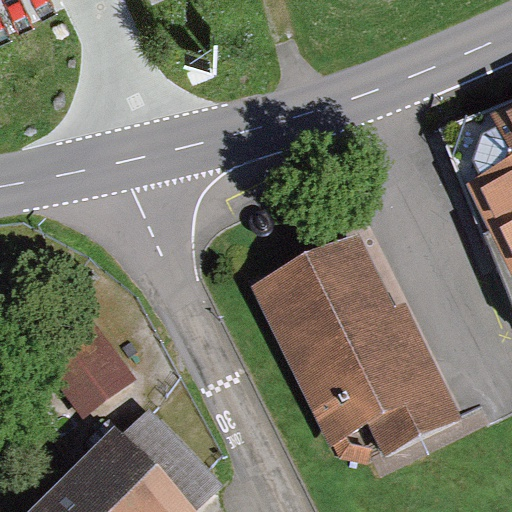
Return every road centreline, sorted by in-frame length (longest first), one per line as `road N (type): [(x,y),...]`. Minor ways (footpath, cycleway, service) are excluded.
road 1 (residential): [(127,158),(295,115),(511,32)]
road 2 (residential): [(275,511),(158,268),(127,158)]
road 3 (residential): [(0,188),(127,158)]
